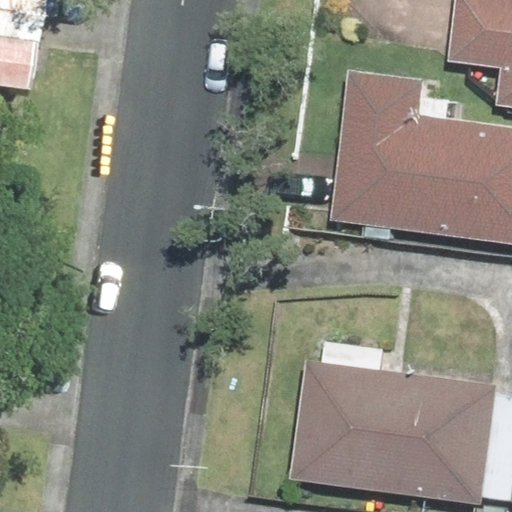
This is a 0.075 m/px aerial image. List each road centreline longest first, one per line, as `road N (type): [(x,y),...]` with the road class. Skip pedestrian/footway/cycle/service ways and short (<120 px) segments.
road 1 (residential): [(183,0),(115,511)]
road 2 (unknown): [(121,469),(439,511)]
